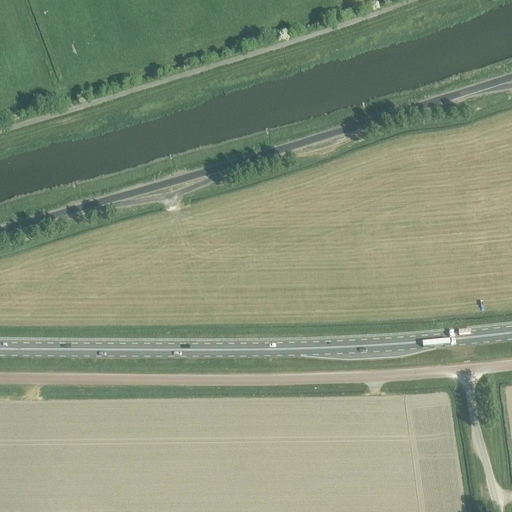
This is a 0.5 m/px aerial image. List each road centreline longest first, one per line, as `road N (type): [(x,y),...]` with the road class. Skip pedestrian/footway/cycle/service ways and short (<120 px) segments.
road 1 (unclassified): [(0,233),(511,78)]
road 2 (primary): [(0,350),(326,349),(511,333)]
road 3 (unclassified): [(0,380),(374,380),(466,369)]
road 4 (unclassified): [(499,511),(466,369)]
